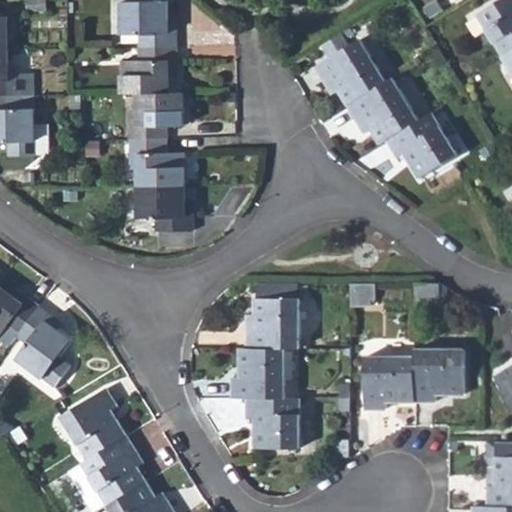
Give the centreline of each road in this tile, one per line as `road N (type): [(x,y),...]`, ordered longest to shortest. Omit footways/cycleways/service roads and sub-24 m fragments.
road 1 (residential): [(143,319),(175,407),(230,495),(257,511)]
road 2 (residential): [(511,292),(498,293),(314,194)]
road 3 (residential): [(314,194),(276,232),(143,319)]
road 4 (residential): [(0,214),(143,319)]
road 5 (residential): [(262,69),(314,194)]
